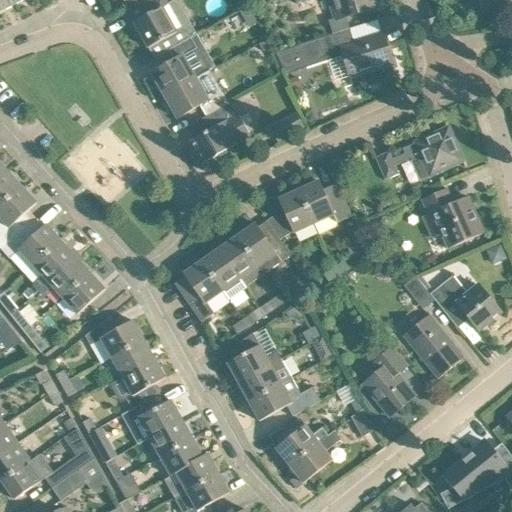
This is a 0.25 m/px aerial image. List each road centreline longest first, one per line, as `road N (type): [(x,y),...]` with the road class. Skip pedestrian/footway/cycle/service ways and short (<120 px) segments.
road 1 (residential): [(290,511),(245,464),(137,269)]
road 2 (residential): [(192,190),(233,185),(429,96)]
road 3 (residential): [(511,369),(335,511)]
road 4 (residential): [(137,269),(0,118)]
road 5 (residential): [(192,190),(176,179),(97,45),(75,34)]
